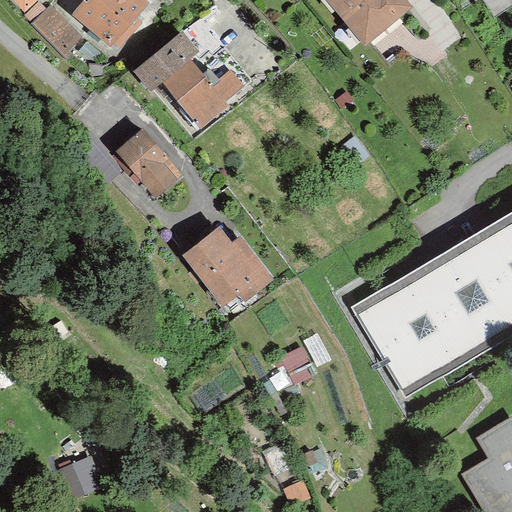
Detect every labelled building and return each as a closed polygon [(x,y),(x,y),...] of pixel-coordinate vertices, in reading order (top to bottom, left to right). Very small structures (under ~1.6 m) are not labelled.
[(111,41),(142,3),(138,0),(93,0),(87,8),(84,6),(77,14),(111,41)] [(331,0),(365,40),(406,5),(402,0),(331,0)] [(511,0),(481,0),(493,18),(511,6),(511,0)] [(65,60),(72,54),(69,50),(81,38),(50,5),(31,24),(65,60)] [(223,106),(251,82),(198,19),(181,33),(196,51),(185,60),(223,106)] [(223,106),(185,60),(196,51),(181,33),(136,70),(151,87),(161,79),(200,126),(223,106)] [(341,110),(353,101),(347,92),(334,100),(341,110)] [(155,192),(171,178),(157,163),(162,158),(142,134),(122,152),(155,192)] [(352,167),(369,157),(352,134),(336,146),(352,167)] [(405,387),(511,325),(511,218),(356,308),(405,387)] [(230,248),(218,231),(187,254),(222,301),(239,288),(244,295),(267,278),(239,241),(230,248)] [(301,344),(280,355),(296,384),(317,373),(301,344)] [(511,511),(511,422),(511,420),(480,439),(492,459),(464,475),(486,511),(511,511)] [(76,493),(104,485),(95,452),(66,460),(76,493)]
